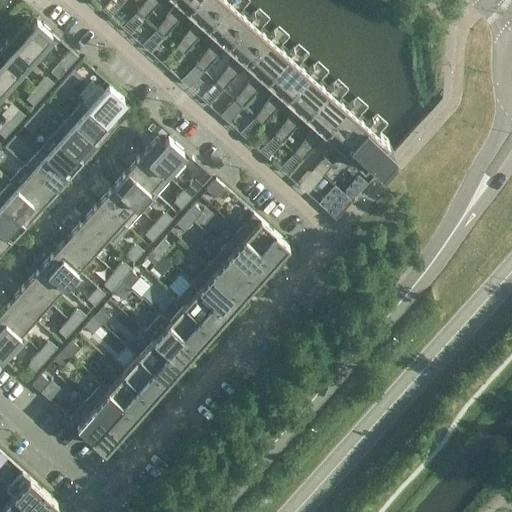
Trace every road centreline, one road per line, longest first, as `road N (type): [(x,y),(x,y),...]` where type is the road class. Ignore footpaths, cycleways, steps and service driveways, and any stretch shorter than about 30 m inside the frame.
road 1 (secondary): [(212,511),(403,299),(511,133)]
road 2 (residential): [(335,237),(68,0)]
road 3 (residential): [(335,237),(105,495)]
road 4 (residential): [(105,495),(0,400)]
